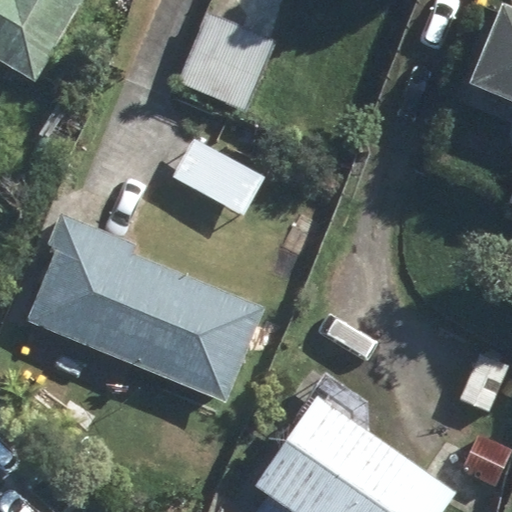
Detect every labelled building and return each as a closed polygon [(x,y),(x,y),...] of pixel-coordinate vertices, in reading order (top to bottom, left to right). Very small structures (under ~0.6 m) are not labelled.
[(0,0),(0,64),(35,85),(85,0),(0,0)] [(511,9),(501,5),(465,87),(511,107),(511,9)] [(274,45),(204,16),(176,84),(245,113),(274,45)] [(266,180),(196,142),(173,182),(244,220),(266,180)] [(56,253),(26,322),(222,405),(261,313),(129,258),(132,250),(57,218),(45,249),(56,253)] [(442,511),(452,498),(313,403),(254,490),(285,511),(442,511)]
